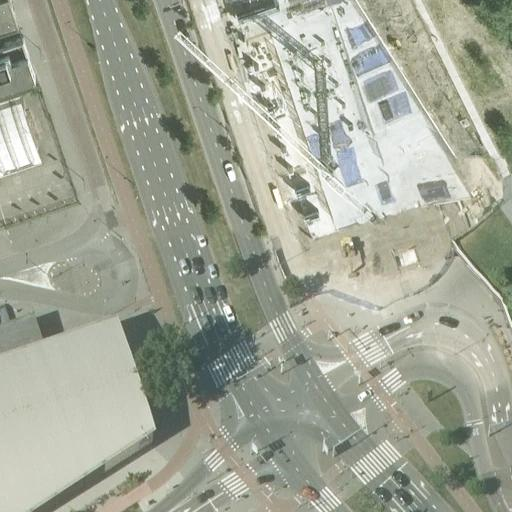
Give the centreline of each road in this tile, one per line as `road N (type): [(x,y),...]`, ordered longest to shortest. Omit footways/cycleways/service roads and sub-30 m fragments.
road 1 (secondary): [(97,0),(215,339),(257,418)]
road 2 (secondary): [(311,385),(276,320),(165,0)]
road 3 (residential): [(511,465),(489,362),(442,325),(408,325),(311,385)]
road 4 (residential): [(332,416),(414,368),(452,375),(465,390),(478,454),(503,511)]
road 5 (unclassified): [(34,0),(106,209),(89,238)]
road 6 (unclassified): [(0,291),(90,314),(112,306),(125,264),(89,238)]
road 7 (unclassified): [(257,418),(167,511)]
road 8 (secondary): [(415,511),(332,416)]
road 9 (unclassified): [(173,511),(280,453)]
